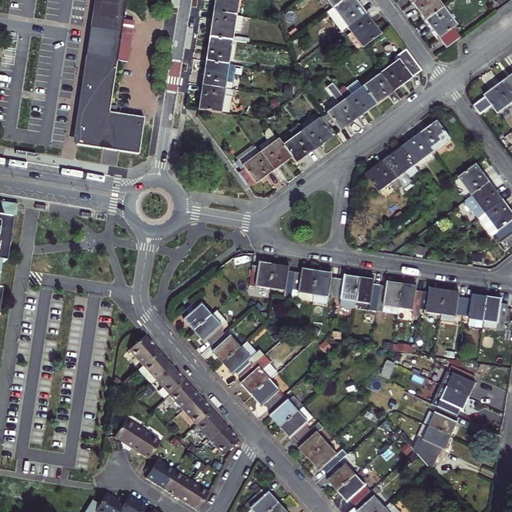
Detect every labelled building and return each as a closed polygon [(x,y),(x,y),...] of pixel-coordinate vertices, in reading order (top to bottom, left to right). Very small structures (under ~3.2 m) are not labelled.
[(125,0),(96,0),(92,26),(120,32),(121,24),(125,0)] [(215,0),(213,12),(236,15),(238,0),(215,0)] [(325,0),(336,15),(355,1),(353,0),(325,0)] [(415,0),(411,3),(424,21),(443,7),(437,0),(415,0)] [(336,15),(351,35),(369,22),(355,1),(336,15)] [(456,25),(443,7),(424,21),(438,39),(438,38),(453,28),(456,25)] [(213,12),(209,37),(232,40),(236,15),(213,12)] [(369,22),(351,35),(365,55),(366,54),(383,41),(369,22)] [(133,26),(121,24),(120,32),(117,61),(127,63),(133,26)] [(92,26),(88,55),(117,61),(120,32),(92,26)] [(438,38),(445,48),(460,38),(453,28),(438,38)] [(209,37),(205,61),(228,65),(232,40),(209,37)] [(398,60),(380,74),(393,92),(422,71),(405,49),(395,57),(398,60)] [(117,61),(88,55),(87,62),(86,68),(80,108),(79,112),(79,113),(79,115),(75,140),(75,144),(103,148),(117,61)] [(205,61),(202,86),(231,89),(235,66),(228,65),(205,61)] [(363,86),(376,105),(393,92),(380,74),(363,86)] [(511,76),(503,83),(511,95),(511,76)] [(473,106),(480,115),(491,106),(498,116),(511,105),(511,95),(503,83),(484,97),(485,98),(473,106)] [(202,86),(199,110),(229,114),(231,97),(233,97),(234,90),(231,89),(202,86)] [(363,86),(345,99),(357,118),(376,105),(363,86)] [(357,118),(345,99),(327,111),(339,130),(357,118)] [(103,148),(137,154),(144,117),(110,111),(103,148)] [(319,119),(300,132),(313,151),(332,138),(319,119)] [(424,141),(436,157),(453,145),(440,128),(424,141)] [(300,132),(282,145),(291,158),(295,164),(313,151),(300,132)] [(257,149),(272,171),(291,158),(282,145),(275,136),(257,149)] [(424,141),(406,154),(418,170),(436,157),(424,141)] [(272,171),(257,149),(254,145),(236,158),(244,169),(239,172),(250,187),(272,171)] [(406,154),(388,167),(400,183),(407,192),(424,179),(418,170),(406,154)] [(477,166),(459,179),(472,197),(490,184),(477,166)] [(400,183),(388,167),(371,179),(383,196),(400,183)] [(224,183),(215,181),(213,196),(221,197),(224,183)] [(490,184),(472,197),(465,201),(478,219),(485,214),(503,201),(490,184)] [(16,204),(0,201),(0,213),(14,215),(16,204)] [(511,213),(503,201),(485,214),(478,219),(492,238),(495,236),(511,223),(511,213)] [(511,223),(495,236),(501,244),(507,240),(511,236),(511,223)] [(387,247),(391,252),(396,248),(392,243),(387,247)] [(426,249),(415,246),(413,253),(422,256),(424,255),(426,249)] [(483,255),(473,254),(472,262),(482,263),(483,255)] [(274,290),(278,266),(260,263),(259,268),(253,267),(250,286),(274,290)] [(297,300),(301,274),(289,272),(290,268),(278,266),(274,290),(285,292),(284,298),(297,300)] [(313,302),(318,272),(302,269),(301,274),(297,300),(313,302)] [(328,297),(337,298),(339,280),(331,279),(332,274),(318,272),(313,302),(327,305),(328,297)] [(341,302),(357,305),(361,279),(344,276),(343,280),(339,280),(337,298),(341,299),(341,302)] [(374,281),(361,279),(357,305),(370,306),(369,311),(377,312),(381,286),(374,285),(374,281)] [(397,315),(398,310),(402,285),(387,282),(386,287),(381,286),(377,312),(397,315)] [(417,287),(402,285),(398,310),(413,312),(412,317),(418,318),(419,313),(422,292),(417,292),(417,287)] [(441,316),(444,291),(430,289),(429,293),(422,292),(419,313),(441,316)] [(457,316),(462,317),(465,299),(459,298),(460,294),(444,291),(441,316),(456,319),(457,316)] [(483,323),(487,298),(473,296),(473,300),(465,299),(462,317),(469,318),(468,320),(483,323)] [(502,305),(502,300),(487,298),(483,323),(497,325),(499,325),(502,305)] [(183,321),(193,333),(212,317),(202,305),(200,307),(196,302),(182,314),(186,319),(183,321)] [(508,305),(502,305),(499,325),(497,325),(496,330),(504,331),(508,305)] [(208,342),(211,345),(223,334),(219,329),(227,323),(217,312),(212,317),(193,333),(204,345),(208,342)] [(318,336),(321,328),(315,325),(311,333),(318,336)] [(212,353),(222,364),(241,348),(231,337),(233,335),(229,330),(223,334),(211,345),(215,350),(212,353)] [(159,352),(144,336),(128,351),(143,367),(159,352)] [(326,341),(320,346),(326,354),(332,349),(326,341)] [(247,343),(241,348),(222,364),(232,377),(236,374),(239,378),(264,356),(260,351),(256,354),(247,343)] [(413,354),(414,348),(410,347),(409,346),(398,344),(398,346),(393,345),(392,351),(413,354)] [(159,352),(143,367),(156,381),(172,366),(159,352)] [(241,385),(250,396),(269,380),(262,371),(271,364),(264,356),(239,378),(243,383),(241,385)] [(386,363),(380,376),(389,380),(395,364),(388,361),(386,363)] [(186,381),(172,366),(156,381),(170,396),(186,381)] [(461,395),(468,381),(446,371),(440,385),(461,395)] [(265,405),(268,410),(281,399),(277,394),(280,391),(269,380),(250,396),(261,409),(265,405)] [(186,381),(170,396),(183,411),(199,396),(186,381)] [(476,385),(468,381),(461,395),(470,399),(476,385)] [(356,390),(353,382),(345,385),(348,393),(356,390)] [(452,414),(461,395),(440,385),(431,404),(452,414)] [(149,389),(144,393),(148,397),(153,393),(149,389)] [(464,411),(470,399),(461,395),(452,414),(457,417),(461,410),(464,411)] [(197,426),(213,411),(199,396),(183,411),(197,426)] [(286,403),(281,399),(268,410),(272,415),(269,418),(280,430),(299,413),(289,401),(286,403)] [(303,409),(299,413),(280,430),(290,441),(292,439),(296,442),(310,430),(306,425),(312,419),(303,409)] [(226,425),(213,411),(197,426),(210,441),(226,425)] [(452,437),(458,424),(435,413),(429,426),(452,437)] [(126,449),(129,452),(141,433),(123,422),(112,441),(126,449)] [(319,423),(310,430),(296,442),(300,448),(298,449),(309,461),(328,445),(318,433),(323,428),(319,423)] [(176,434),(180,430),(175,425),(171,429),(176,434)] [(240,441),(226,425),(210,441),(223,455),(236,445),(240,441)] [(413,450),(430,469),(445,434),(429,426),(422,441),(417,439),(412,449),(413,450)] [(393,442),(400,436),(395,431),(389,437),(393,442)] [(158,443),(141,433),(129,452),(145,461),(147,462),(158,443)] [(452,437),(445,434),(430,469),(432,472),(441,450),(446,452),(452,437)] [(193,454),(197,450),(192,445),(188,449),(193,454)] [(328,445),(309,461),(319,473),(322,470),(326,474),(338,463),(347,455),(342,450),(336,455),(328,445)] [(408,445),(401,451),(406,457),(413,450),(408,445)] [(407,459),(412,465),(419,459),(414,453),(407,459)] [(162,490),(174,471),(156,460),(155,463),(145,479),(162,490)] [(222,465),(215,461),(211,467),(218,471),(222,465)] [(328,482),(337,492),(355,476),(346,465),(342,468),(338,463),(326,474),(331,480),(328,482)] [(179,500),(191,481),(174,471),(162,490),(179,500)] [(350,502),(354,507),(367,496),(371,492),(355,476),(337,492),(347,505),(350,502)] [(208,492),(191,481),(179,500),(197,511),(208,492)] [(261,489),(258,485),(252,490),(255,494),(261,489)] [(245,511),(270,511),(279,504),(269,493),(266,496),(262,491),(242,508),(245,511)] [(381,511),(386,509),(375,497),(371,500),(367,496),(354,507),(359,511),(381,511)] [(105,497),(99,507),(95,511),(120,511),(123,508),(105,497)] [(143,511),(144,510),(128,499),(123,508),(120,511),(143,511)] [(399,511),(391,503),(386,509),(381,511),(399,511)]
